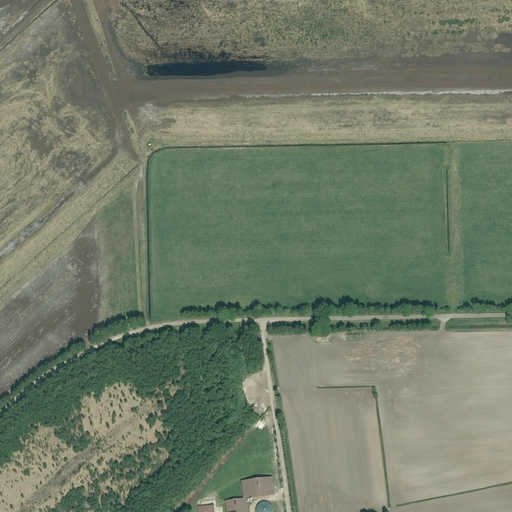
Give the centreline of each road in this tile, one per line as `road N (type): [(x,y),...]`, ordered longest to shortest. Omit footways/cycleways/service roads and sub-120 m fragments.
road 1 (track): [(81,0),(142,161),(148,327)]
road 2 (unclassified): [(261,321),(128,333),(58,366),(0,416)]
road 3 (unclassified): [(511,315),(261,321)]
road 4 (unclassified): [(261,321),(288,511)]
